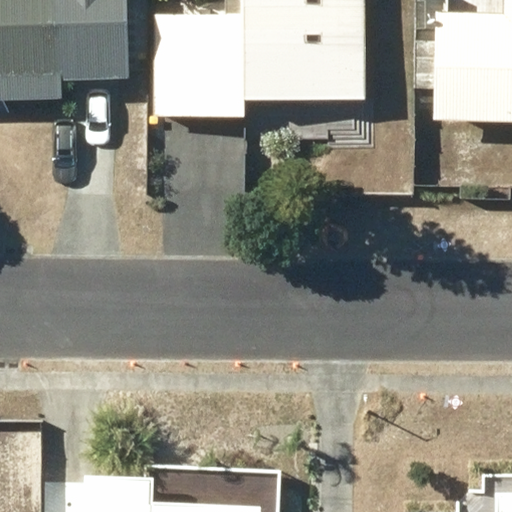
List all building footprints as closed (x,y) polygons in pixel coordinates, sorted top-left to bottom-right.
[(0,0),(0,77),(117,77),(115,0),(0,0)] [(364,0),(226,0),(227,14),(156,15),(158,118),(243,117),(242,66),(285,65),(285,78),(365,77),(364,0)] [(436,14),(433,121),(511,122),(511,0),(502,0),(502,16),(436,14)] [(87,464),(84,511),(259,511),(260,498),(151,492),(152,467),(87,464)] [(511,511),(511,486),(497,486),(496,511),(511,511)]
